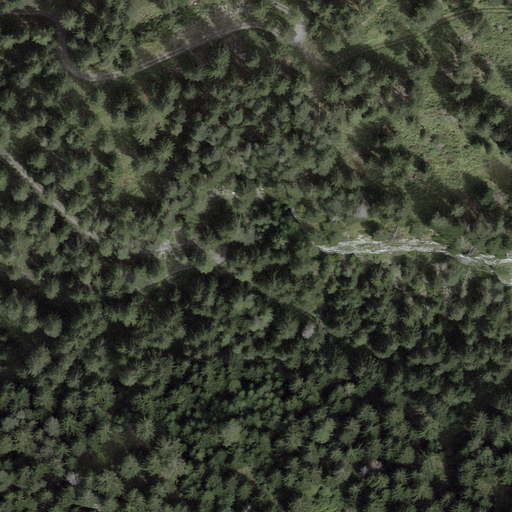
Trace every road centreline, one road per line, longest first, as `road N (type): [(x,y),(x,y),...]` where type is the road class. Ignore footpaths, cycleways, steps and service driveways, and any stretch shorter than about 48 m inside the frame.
road 1 (track): [(0,150),(106,243),(139,251),(199,241),(225,248),(216,262),(126,291),(76,293),(0,268)]
road 2 (track): [(268,0),(299,19),(300,37),(235,28),(100,78),(85,78),(68,64),(56,17),(0,12)]
road 3 (track): [(300,37),(311,61),(329,64),(467,13),(511,10)]
